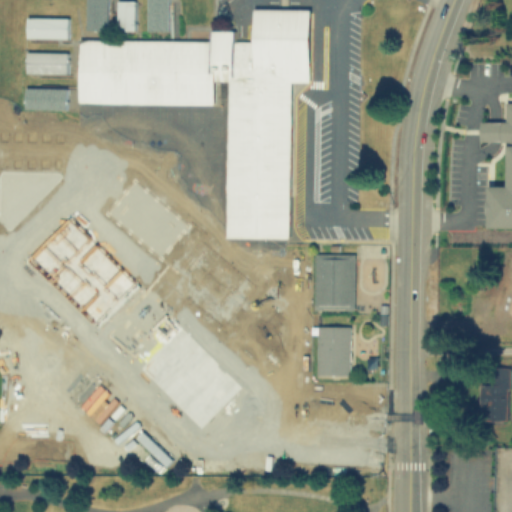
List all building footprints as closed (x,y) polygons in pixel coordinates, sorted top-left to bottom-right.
[(86,0),(86,28),(107,29),(107,0),(86,0)] [(135,29),(135,0),(117,0),(117,29),(135,29)] [(147,0),(148,30),(169,29),(168,0),(147,0)] [(290,237),(291,80),(321,81),(321,39),(312,38),(312,45),(310,45),(310,8),(253,8),(253,41),(233,40),(234,30),(210,30),(210,40),(79,39),(78,102),(213,104),(213,80),(227,80),(226,237),(290,237)] [(68,37),(68,17),(27,16),(27,37),(68,37)] [(26,72),(67,73),(68,52),(26,51),(26,72)] [(67,87),(25,86),(25,108),(66,109),(67,87)] [(511,225),(488,225),(489,185),(507,185),(508,144),(505,144),(505,140),(493,140),(480,139),(480,120),(493,120),(505,120),(505,100),(511,100),(511,225)] [(0,166),(0,136),(60,137),(60,166),(0,166)] [(135,213),(168,214),(169,156),(136,156),(135,213)] [(179,316),(248,381),(202,431),(139,372),(146,364),(102,323),(99,325),(31,261),(73,217),(149,288),(165,269),(102,215),(137,174),(193,222),(196,218),(220,238),(212,246),(260,287),(221,333),(188,305),(179,316)] [(355,252),(314,253),(315,309),(355,309),(355,252)] [(317,373),(350,374),(350,326),(318,325),(317,373)] [(509,418),(509,366),(481,366),(481,418),(509,418)]
